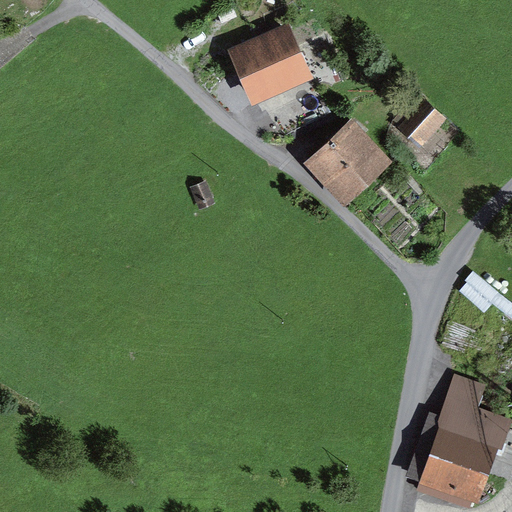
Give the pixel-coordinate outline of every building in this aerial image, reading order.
[(226,47),(247,97),(310,70),(289,20),(226,47)] [(446,119),(423,99),(398,128),(421,148),(446,119)] [(351,118),(303,164),(344,207),(392,161),(351,118)] [(212,176),(194,181),(201,202),(218,197),(212,176)] [(456,365),(419,475),(486,498),(511,418),(511,408),(487,400),(494,378),(456,365)]
